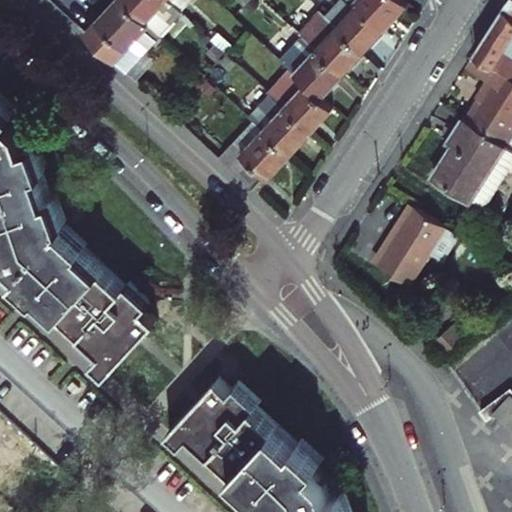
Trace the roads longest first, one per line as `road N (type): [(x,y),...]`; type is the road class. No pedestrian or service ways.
road 1 (residential): [(288,256),(16,0)]
road 2 (residential): [(0,33),(261,292)]
road 3 (residential): [(288,256),(464,0)]
road 4 (residential): [(0,354),(172,511)]
road 5 (residential): [(395,448),(353,350),(288,256)]
road 6 (residential): [(261,292),(359,393),(395,448)]
